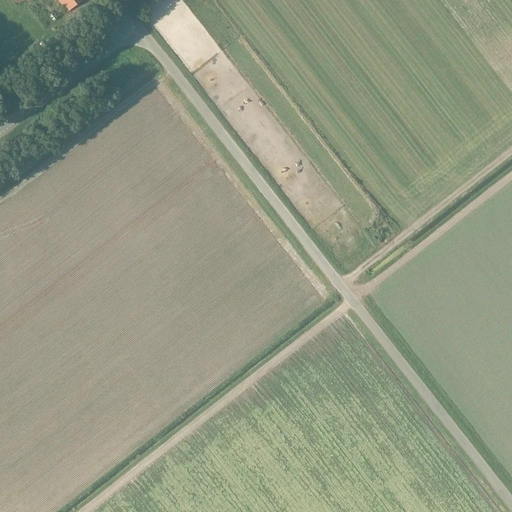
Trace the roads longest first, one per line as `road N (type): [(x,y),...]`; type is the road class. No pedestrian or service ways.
road 1 (unclassified): [(511,504),(137,25)]
road 2 (tertiary): [(0,130),(137,25)]
